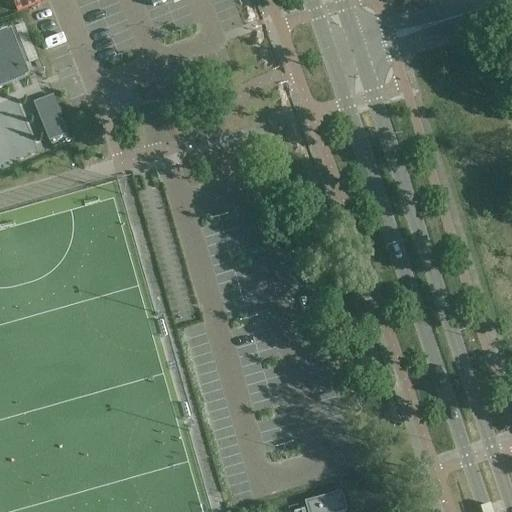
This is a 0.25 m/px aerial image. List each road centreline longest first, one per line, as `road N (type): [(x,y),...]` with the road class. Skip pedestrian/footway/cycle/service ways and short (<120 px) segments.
road 1 (secondary): [(511,505),(364,66)]
road 2 (secondary): [(335,75),(482,511)]
